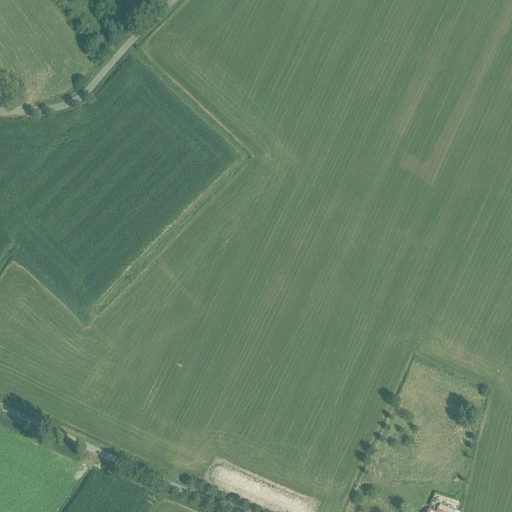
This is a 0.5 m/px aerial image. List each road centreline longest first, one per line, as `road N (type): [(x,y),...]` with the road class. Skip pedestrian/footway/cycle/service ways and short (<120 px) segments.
road 1 (unclassified): [(0,406),(232,511)]
road 2 (unclassified): [(0,111),(44,110),(81,96),(174,0)]
